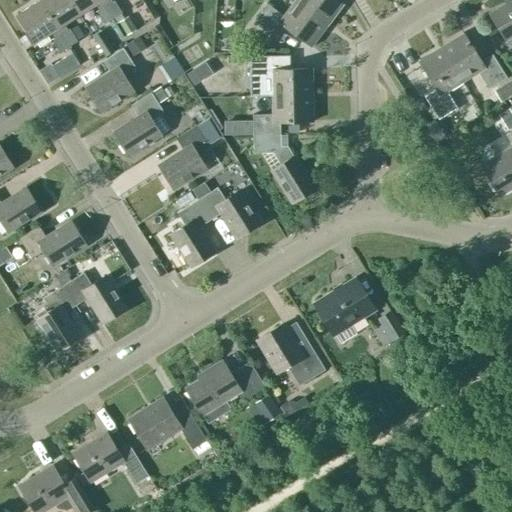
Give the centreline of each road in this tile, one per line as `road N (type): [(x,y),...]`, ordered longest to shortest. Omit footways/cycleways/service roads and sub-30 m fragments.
road 1 (residential): [(185,322),(0,29)]
road 2 (residential): [(368,220),(369,50),(381,33),(437,0)]
road 3 (unclassified): [(368,220),(338,225),(185,322)]
road 4 (unclassified): [(185,322),(0,424)]
road 5 (unclassified): [(368,220),(511,236)]
